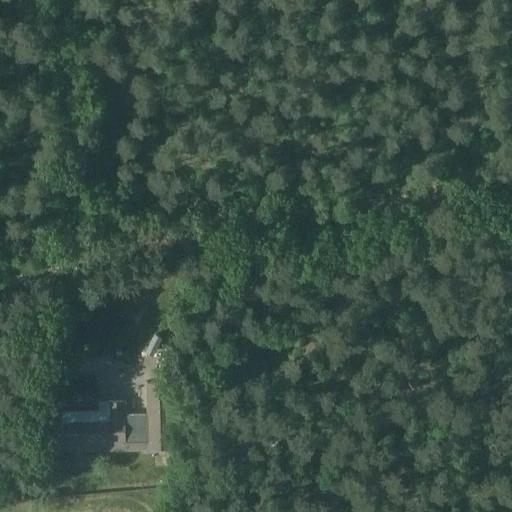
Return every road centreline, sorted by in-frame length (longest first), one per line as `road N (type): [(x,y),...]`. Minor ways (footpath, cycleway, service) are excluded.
road 1 (track): [(165,233),(511,181)]
road 2 (track): [(165,233),(0,273)]
